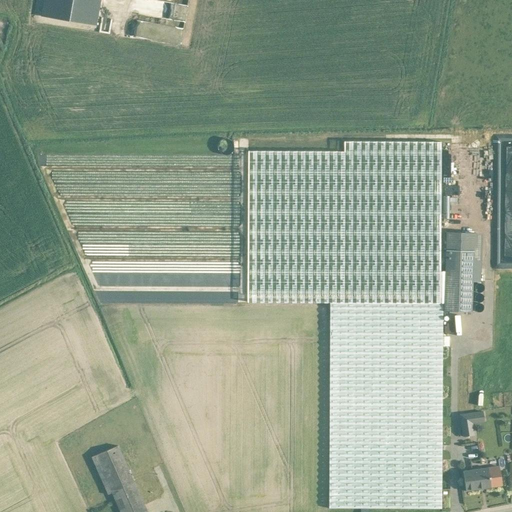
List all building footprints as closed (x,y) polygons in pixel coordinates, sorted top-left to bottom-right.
[(45,0),(43,17),(94,26),(98,0),(45,0)] [(511,147),(506,148),(503,147),(499,147),(493,143),(493,139),(489,139),(489,190),(498,195),(499,215),(509,221),(508,224),(508,230),(511,229),(511,147)] [(440,272),(441,230),(441,143),(345,141),(344,151),(248,150),(247,302),(330,303),(329,506),(441,506),(442,312),(473,311),(474,261),(480,260),(482,234),(447,233),(443,271),(440,272)] [(466,327),(465,347),(482,348),(483,328),(466,327)] [(510,430),(509,423),(477,425),(477,432),(510,430)] [(145,511),(112,431),(88,441),(117,511),(145,511)] [(204,436),(162,455),(176,487),(218,467),(204,436)] [(461,462),(465,490),(501,485),(498,464),(472,468),(471,461),(461,462)]
